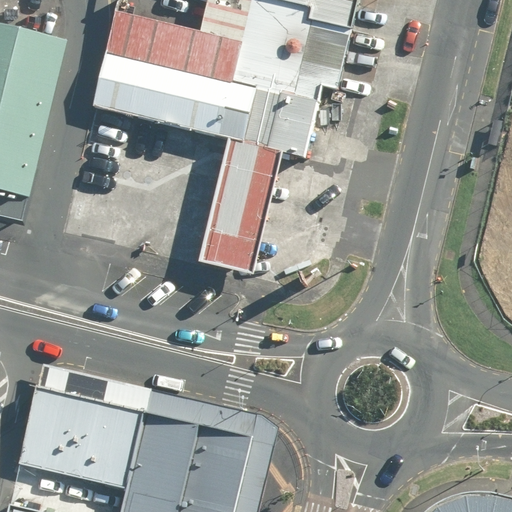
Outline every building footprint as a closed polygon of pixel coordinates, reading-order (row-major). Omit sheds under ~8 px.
[(117,0),(90,111),(316,169),(359,0),(117,0)] [(0,216),(21,222),(67,44),(0,26),(0,216)] [(511,251),(511,175),(495,247),(511,251)] [(144,412),(38,387),(20,464),(126,488),(144,412)] [(126,488),(120,511),(248,511),(266,439),(144,412),(126,488)] [(511,511),(511,505),(486,500),(444,508),(441,511),(511,511)]
